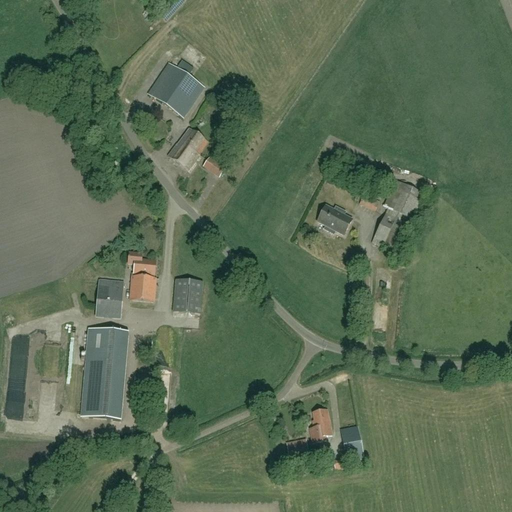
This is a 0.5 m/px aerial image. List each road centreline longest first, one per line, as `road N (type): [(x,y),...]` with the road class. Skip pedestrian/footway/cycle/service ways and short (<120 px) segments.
road 1 (unclassified): [(316,342),(160,178),(56,0)]
road 2 (unclassified): [(316,342),(276,399),(154,456),(113,511)]
road 3 (unclassified): [(511,362),(393,362),(316,342)]
